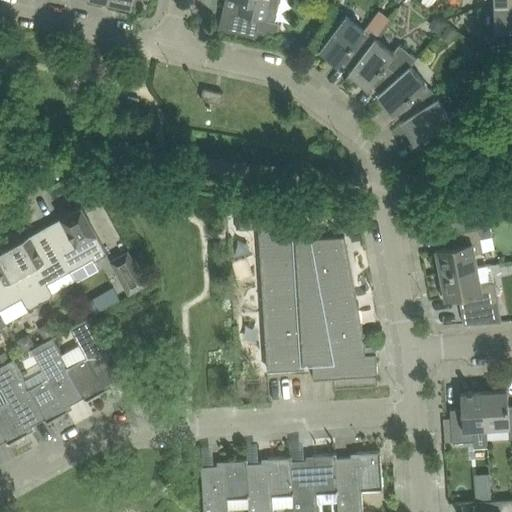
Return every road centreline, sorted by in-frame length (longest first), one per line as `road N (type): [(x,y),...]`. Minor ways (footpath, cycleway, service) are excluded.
road 1 (residential): [(0,487),(120,424),(415,414)]
road 2 (residential): [(0,192),(74,156),(144,154),(379,188)]
road 3 (residential): [(379,188),(353,128),(276,74),(175,47)]
road 4 (residential): [(175,47),(0,6)]
road 5 (residential): [(410,351),(379,188)]
